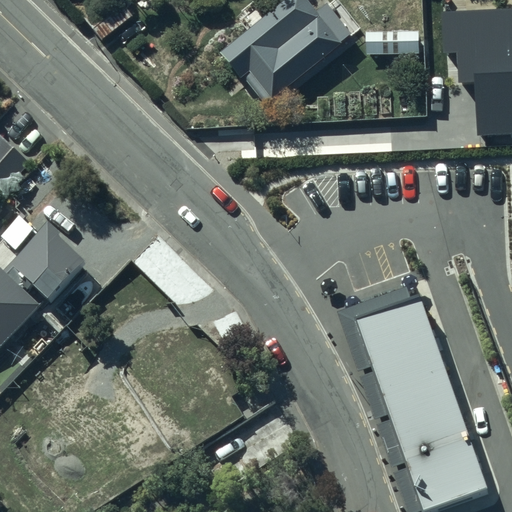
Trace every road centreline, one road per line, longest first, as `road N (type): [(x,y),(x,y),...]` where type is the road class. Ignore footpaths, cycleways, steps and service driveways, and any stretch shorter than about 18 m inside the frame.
road 1 (unclassified): [(267,300),(182,194),(0,13)]
road 2 (unclassified): [(373,511),(319,386),(267,300)]
road 3 (residential): [(267,300),(315,232),(363,213),(430,212),(440,243)]
road 4 (residential): [(511,333),(482,251),(464,237),(440,243)]
